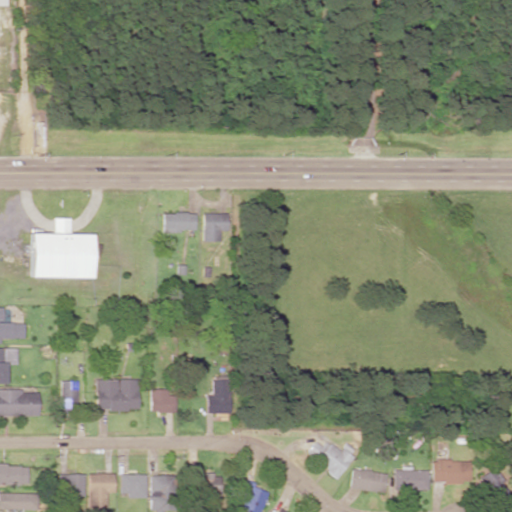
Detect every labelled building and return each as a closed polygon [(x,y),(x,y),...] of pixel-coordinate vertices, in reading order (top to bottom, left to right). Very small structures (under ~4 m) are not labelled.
[(159,230),(192,230),(192,213),(159,212),(159,230)] [(225,229),(224,212),(199,213),(200,241),(217,241),(217,229),(225,229)] [(27,276),(88,277),(89,234),(66,233),(66,218),(50,217),(50,233),(28,233),(27,276)] [(93,379),(93,409),(136,409),(136,378),(93,379)] [(203,413),(228,413),(228,379),(209,379),(210,394),(203,395),(203,413)] [(74,380),(58,380),(59,402),(75,401),(74,380)] [(148,412),(173,411),(173,394),(165,395),(165,388),(147,388),(148,412)] [(0,414),(36,416),(36,390),(0,389),(0,414)] [(304,454),(336,476),(349,457),(324,439),(320,445),(313,441),(304,454)] [(429,459),(430,482),(467,482),(467,459),(429,459)] [(380,492),(384,473),(350,467),(347,487),(380,492)] [(425,489),(426,470),(392,469),(391,489),(425,489)] [(475,480),(496,504),(509,493),(488,469),(475,480)] [(81,473),(57,473),(57,495),(82,495),(81,473)] [(86,473),(87,507),(103,506),(103,492),(111,492),(111,473),(86,473)] [(143,496),(143,473),(118,473),(117,496),(143,496)] [(147,474),(147,511),(167,511),(167,474),(147,474)] [(214,495),(213,487),(217,487),(217,474),(193,474),(194,490),(206,489),(206,496),(214,495)] [(237,493),(243,496),(239,508),(249,511),(257,511),(266,490),(242,481),(237,493)] [(0,508),(35,510),(35,493),(0,491),(0,508)]
